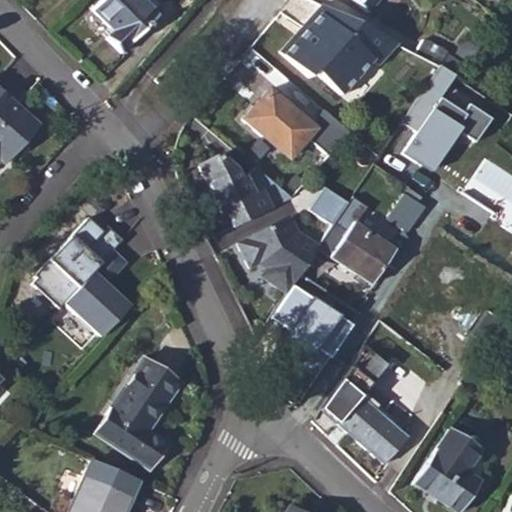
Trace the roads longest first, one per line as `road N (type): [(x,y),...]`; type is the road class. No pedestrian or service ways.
road 1 (residential): [(110,128),(142,168),(247,383)]
road 2 (residential): [(247,383),(282,431),(368,511)]
road 3 (residential): [(229,0),(110,128)]
road 4 (residential): [(110,128),(0,246)]
road 5 (residential): [(0,18),(110,128)]
road 6 (residential): [(247,383),(232,448),(198,511)]
